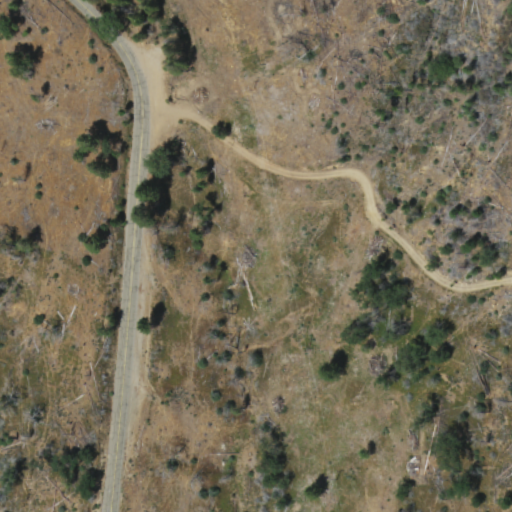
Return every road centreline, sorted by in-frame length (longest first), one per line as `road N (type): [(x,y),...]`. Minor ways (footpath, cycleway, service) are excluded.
road 1 (tertiary): [(114,511),(128,393),(139,92),(127,58),(77,0)]
road 2 (track): [(511,282),(474,289),(436,278),(372,218),(364,181),(354,174),(276,171),(139,92)]
